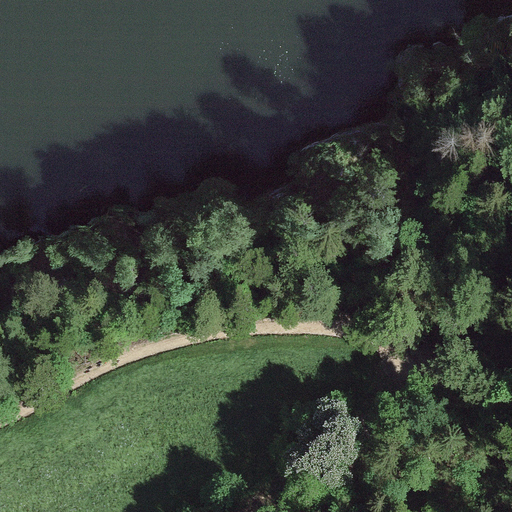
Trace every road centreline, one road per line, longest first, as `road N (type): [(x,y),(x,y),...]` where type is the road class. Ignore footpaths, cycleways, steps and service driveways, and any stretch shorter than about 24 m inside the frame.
road 1 (track): [(408,378),(387,348),(349,329),(254,328),(145,349),(0,419)]
road 2 (track): [(316,511),(408,378)]
